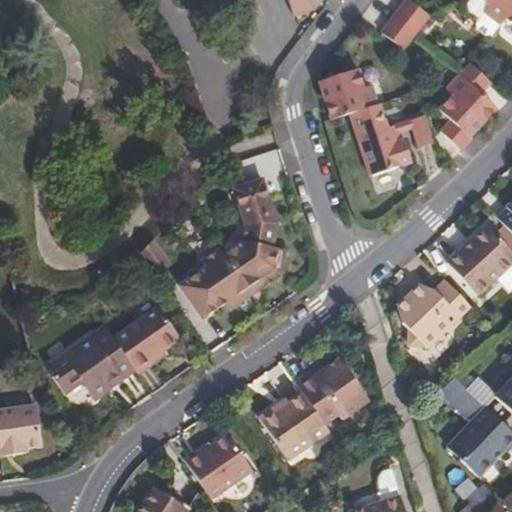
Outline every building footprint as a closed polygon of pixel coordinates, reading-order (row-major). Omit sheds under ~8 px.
[(419,27),(428,15),(429,14),(408,0),(399,12),(419,27)] [(503,22),(511,10),(511,0),(475,0),(488,9),(484,13),(500,26),(503,22)] [(511,10),(503,22),(511,28),(511,10)] [(419,27),(399,12),(392,22),(393,24),(412,38),(419,27)] [(495,33),(500,26),(484,13),(479,20),(495,33)] [(384,33),(401,50),(412,38),(393,24),(392,23),(384,33)] [(489,86),(468,67),(461,76),(481,95),(489,86)] [(319,86),(321,92),(325,91),(328,102),(324,103),(330,122),(347,117),(378,107),(372,88),(364,90),(357,74),(319,86)] [(461,76),(455,83),(448,92),(454,98),(438,115),(448,124),(439,134),(458,152),(498,110),(481,95),(461,76)] [(394,139),(391,130),(388,130),(379,106),(378,107),(347,117),(368,180),(408,167),(403,145),(396,146),(394,139)] [(433,145),(424,119),(418,121),(427,149),(434,147),(433,145)] [(427,149),(418,121),(410,124),(413,133),(418,151),(427,149)] [(413,133),(410,124),(391,130),(394,139),(413,133)] [(277,275),(282,253),(273,250),(275,224),(263,180),(234,189),(246,225),(244,246),(227,259),(251,293),(252,294),(259,289),(253,282),(270,271),(277,275)] [(511,200),(504,207),(505,212),(499,216),(501,219),(495,222),(511,239),(511,200)] [(467,240),(471,245),(460,257),(456,252),(445,263),(476,296),(511,260),(511,254),(483,226),(481,226),(467,240)] [(467,240),(456,252),(460,257),(471,245),(467,240)] [(153,241),(138,251),(153,275),(168,266),(153,241)] [(228,312),(251,293),(227,259),(219,248),(201,261),(205,268),(179,287),(202,320),(217,309),(223,304),(228,312)] [(259,289),(275,277),(277,275),(270,271),(253,282),(259,289)] [(427,348),(468,306),(443,280),(433,290),(423,293),(417,287),(400,304),(405,309),(399,316),(401,318),(401,322),(408,326),(409,341),(427,348)] [(228,312),(223,304),(217,309),(222,316),(228,312)] [(405,309),(400,304),(394,311),(399,316),(405,309)] [(163,348),(178,338),(157,308),(111,340),(132,370),(135,373),(158,358),(155,353),(163,348)] [(91,340),(105,331),(101,325),(88,335),(91,340)] [(111,340),(105,331),(91,340),(88,335),(45,365),(52,375),(47,377),(57,391),(74,379),(81,386),(79,387),(89,401),(107,388),(104,384),(117,373),(121,378),(132,370),(111,340)] [(158,358),(166,353),(163,348),(155,353),(158,358)] [(366,403),(337,364),(325,374),(312,383),(309,378),(295,387),(302,397),(323,426),(336,418),(339,422),(366,403)] [(312,383),(325,374),(322,369),(309,378),(312,383)] [(121,378),(117,373),(104,384),(107,388),(121,378)] [(472,386),(464,394),(479,408),(481,414),(446,451),(477,481),(511,448),(511,438),(501,428),(510,419),(511,421),(511,377),(489,402),(476,388),(475,390),(472,386)] [(287,463),(329,433),(323,426),(302,397),(287,408),(275,416),(271,411),(258,420),(287,463)] [(275,416),(287,408),(283,402),(271,411),(275,416)] [(37,442),(33,409),(0,413),(0,457),(25,454),(24,444),(37,442)] [(211,500),(253,471),(230,438),(213,449),(202,458),(197,452),(183,462),(211,500)] [(202,458),(213,449),(208,444),(197,452),(202,458)] [(399,499),(391,473),(382,475),(379,482),(379,490),(379,493),(383,505),(399,499)] [(187,511),(171,489),(137,511),(187,511)] [(403,511),(399,499),(383,505),(358,511),(403,511)]
